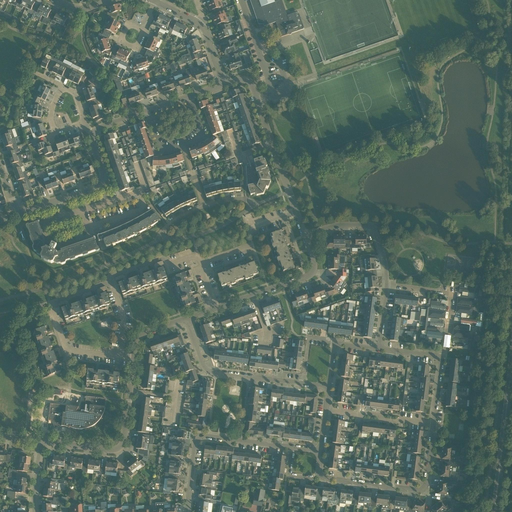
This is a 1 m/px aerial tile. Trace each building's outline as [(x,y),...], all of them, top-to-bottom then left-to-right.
[(23,0),(22,2),(19,1),(17,7),(22,10),(23,7),(26,8),(30,0),(29,0),(23,0)] [(27,12),(33,15),(36,9),(33,7),(35,3),(30,0),(26,8),(29,9),(27,12)] [(210,11),(218,8),(220,7),(221,8),(223,7),(224,6),(224,3),(222,3),(221,3),(219,0),(210,0),(211,3),(208,4),(209,8),(210,8),(210,11)] [(263,23),(264,27),(271,24),(270,21),(272,21),(273,23),(276,22),(275,20),(280,18),(274,1),(273,0),(249,0),(258,25),(263,23)] [(283,7),(281,2),(280,0),(273,0),(274,1),(280,18),(275,20),(276,22),(279,32),(281,37),(300,31),(294,13),(287,16),(284,6),(283,7)] [(46,8),(41,5),(39,10),(36,9),(33,15),(31,19),(34,20),(35,17),(40,20),(42,16),(46,8)] [(110,14),(109,15),(117,19),(119,16),(117,12),(122,10),(120,5),(113,7),(112,5),(109,6),(112,13),(110,14)] [(46,8),(42,16),(45,17),(43,20),(46,21),(44,24),(47,26),(49,23),(52,17),(49,15),(51,10),(46,8)] [(215,23),(216,25),(224,22),(224,24),(229,22),(227,17),(226,17),(224,11),(215,14),(217,18),(213,19),(214,23),(215,23)] [(56,22),(58,24),(62,16),(57,13),(55,18),(52,17),(49,23),(54,25),(56,22)] [(109,25),(118,29),(120,24),(116,22),(117,19),(109,15),(107,20),(110,22),(109,25)] [(160,29),(165,18),(160,15),(156,23),(159,24),(158,27),(160,29)] [(60,32),(64,34),(68,25),(65,24),(67,18),(62,16),(58,24),(61,25),(60,28),(62,29),(60,32)] [(171,21),(165,18),(160,29),(166,31),(166,30),(169,32),(172,26),(169,25),(171,21)] [(245,35),(240,20),(235,22),(237,27),(239,32),(241,36),(245,35)] [(178,33),(182,26),(176,23),(174,28),(172,26),(169,32),(167,35),(170,36),(173,31),(178,33)] [(227,31),(230,30),(228,24),(220,27),(221,30),(220,30),(221,32),(218,33),(220,40),(229,36),(227,31)] [(115,34),(118,29),(109,25),(106,30),(105,29),(104,32),(109,35),(111,32),(115,34)] [(183,42),(185,40),(190,35),(189,34),(190,31),(187,29),(182,26),(178,33),(184,36),(181,41),(183,42)] [(100,47),(100,48),(109,44),(107,39),(109,35),(104,32),(102,35),(99,33),(97,37),(99,42),(98,42),(99,45),(98,45),(98,46),(99,47),(99,48),(100,47)] [(189,43),(191,48),(199,45),(197,39),(192,41),(190,35),(185,40),(187,43),(189,43)] [(149,38),(147,43),(156,47),(158,42),(159,43),(161,40),(160,40),(154,37),(155,37),(154,40),(149,38)] [(233,44),(235,44),(239,43),(237,38),(224,42),(226,46),(223,47),(225,55),(234,52),(232,46),(234,45),(233,44)] [(149,50),(147,53),(155,56),(158,58),(160,54),(157,53),(159,49),(156,47),(147,43),(144,48),(149,50)] [(111,50),(109,44),(100,48),(102,53),(103,53),(110,56),(111,53),(112,52),(109,50),(111,50)] [(188,59),(191,57),(197,56),(196,53),(201,51),(199,45),(191,48),(187,49),(189,55),(187,56),(188,59)] [(116,57),(121,60),(125,51),(120,48),(118,53),(115,52),(111,60),(114,61),(116,57)] [(126,71),(127,68),(131,59),(128,58),(130,53),(125,51),(121,60),(117,67),(126,71)] [(145,57),(140,59),(143,68),(149,66),(148,64),(152,63),(155,56),(147,53),(146,52),(146,53),(147,53),(146,56),(146,57),(145,57)] [(235,69),(237,69),(242,67),(240,59),(239,59),(237,54),(231,56),(232,61),(228,63),(231,70),(235,69)] [(48,65),(51,67),(54,61),(55,59),(46,55),(41,67),(46,69),(48,65)] [(144,71),(143,68),(140,59),(135,61),(136,64),(132,65),(134,71),(138,70),(139,72),(140,73),(144,71)] [(52,72),(57,75),(61,66),(56,64),(57,63),(54,61),(51,67),(54,68),(52,72)] [(61,66),(57,75),(62,77),(64,73),(67,74),(70,69),(71,67),(63,63),(61,66)] [(199,69),(202,79),(208,77),(204,65),(202,66),(202,67),(199,69)] [(190,70),(192,77),(195,76),(197,81),(202,79),(199,69),(199,68),(195,69),(197,73),(195,74),(193,69),(190,70)] [(68,80),(73,82),(79,71),(74,69),(73,71),(70,69),(67,74),(70,76),(68,80)] [(182,74),(183,78),(186,85),(191,83),(190,78),(192,77),(190,70),(189,69),(185,70),(186,72),(182,74)] [(79,71),(73,82),(78,85),(80,81),(83,82),(86,77),(83,75),(84,74),(79,71)] [(180,87),(186,85),(183,78),(182,74),(177,76),(178,79),(175,81),(176,83),(178,82),(180,87)] [(166,81),(166,84),(169,91),(174,89),(174,88),(177,87),(176,83),(175,81),(173,77),(170,78),(171,79),(166,81)] [(158,86),(159,88),(162,87),(163,93),(169,91),(166,84),(161,85),(160,82),(157,83),(158,86)] [(40,92),(48,96),(50,91),(46,88),(47,86),(42,83),(40,86),(43,87),(40,92)] [(152,96),(158,94),(156,89),(159,88),(158,86),(155,88),(154,84),(149,86),(152,96)] [(83,91),(85,97),(94,94),(92,88),(93,88),(92,85),(87,87),(88,90),(83,91)] [(140,89),(142,95),(145,94),(147,98),(152,96),(149,86),(148,85),(145,87),(140,89)] [(132,92),(135,102),(141,101),(141,100),(144,99),(142,95),(140,89),(132,92)] [(231,93),(233,98),(240,95),(240,94),(241,94),(240,90),(239,91),(239,90),(231,93)] [(48,96),(40,92),(38,98),(35,96),(34,99),(39,102),(40,99),(45,101),(48,96)] [(132,92),(120,96),(123,104),(129,102),(130,104),(135,102),(132,92)] [(94,94),(85,97),(87,102),(91,100),(92,104),(98,102),(97,98),(96,99),(94,94)] [(243,94),(240,95),(233,98),(234,104),(237,103),(245,100),(243,94)] [(247,105),(245,100),(237,103),(239,108),(247,105)] [(209,106),(207,101),(199,104),(198,105),(200,108),(201,108),(201,109),(203,109),(203,108),(209,106)] [(89,108),(91,114),(100,111),(98,105),(99,105),(98,102),(92,104),(94,107),(89,108)] [(203,109),(205,114),(213,111),(211,105),(209,106),(203,108),(203,109)] [(239,108),(241,113),(248,111),(247,105),(239,108)] [(100,111),(91,114),(93,119),(96,118),(98,121),(105,118),(104,115),(101,116),(100,111)] [(213,111),(205,114),(207,119),(215,116),(213,111)] [(250,116),(248,111),(241,113),(243,119),(250,116)] [(207,119),(209,125),(217,122),(215,116),(207,119)] [(252,121),(250,116),(243,119),(245,124),(252,121)] [(245,124),(246,130),(254,127),(252,121),(245,124)] [(209,125),(211,130),(219,127),(217,122),(209,125)] [(38,126),(37,123),(29,126),(30,129),(32,128),(34,134),(45,130),(43,124),(38,126)] [(137,125),(139,131),(144,129),(147,128),(146,127),(147,127),(146,123),(145,123),(137,125)] [(221,133),(219,127),(211,130),(213,135),(221,133)] [(256,132),(254,127),(246,130),(244,131),(245,136),(248,135),(256,132)] [(144,129),(139,131),(136,132),(138,137),(146,134),(144,129)] [(2,137),(4,142),(15,138),(13,133),(12,130),(5,132),(6,135),(2,137)] [(32,141),(33,144),(38,142),(37,139),(47,136),(45,130),(34,134),(36,139),(32,141)] [(250,140),(258,138),(256,132),(248,135),(250,140)] [(81,142),(80,139),(78,134),(72,136),(74,141),(71,142),(73,148),(79,145),(78,143),(81,142)] [(106,141),(107,142),(112,140),(115,139),(113,134),(105,136),(105,137),(104,137),(106,141)] [(146,134),(138,137),(140,142),(148,140),(146,134)] [(214,137),(210,140),(217,149),(222,145),(220,143),(214,137)] [(18,147),(15,138),(4,142),(6,148),(11,146),(12,149),(18,147)] [(70,149),(73,148),(71,142),(68,143),(66,138),(61,140),(64,148),(69,146),(70,149)] [(250,140),(247,141),(250,150),(256,148),(255,145),(260,143),(260,142),(259,138),(258,139),(258,138),(250,140)] [(58,150),(55,151),(57,156),(60,155),(58,150),(61,149),(62,153),(65,152),(64,148),(61,140),(55,142),(58,150)] [(105,143),(106,148),(114,145),(112,140),(107,142),(105,143)] [(142,148),(150,145),(148,140),(140,142),(142,148)] [(210,140),(205,144),(211,153),(217,149),(210,140)] [(39,154),(44,153),(43,150),(46,149),(44,143),(39,144),(38,142),(33,144),(34,147),(36,146),(39,154)] [(205,144),(200,146),(203,154),(205,156),(211,153),(205,144)] [(116,151),(114,145),(106,148),(108,154),(116,151)] [(144,153),(152,150),(150,145),(142,148),(144,153)] [(200,146),(195,148),(197,156),(203,154),(200,146)] [(8,153),(9,159),(17,156),(16,153),(20,152),(18,147),(12,149),(13,152),(8,153)] [(51,147),(46,149),(43,150),(44,153),(45,156),(45,155),(46,157),(46,158),(48,158),(49,158),(54,157),(57,156),(55,151),(52,151),(51,147)] [(192,158),(197,156),(195,148),(193,149),(193,148),(190,149),(190,150),(189,150),(192,158)] [(110,159),(118,156),(121,155),(119,150),(116,151),(108,154),(110,159)] [(146,159),(154,156),(152,150),(144,153),(146,159)] [(177,155),(176,155),(179,163),(184,161),(181,153),(180,152),(177,154),(177,155)] [(21,155),(17,156),(9,159),(11,164),(17,163),(18,165),(22,164),(21,161),(23,160),(21,155)] [(110,159),(112,164),(123,161),(121,155),(118,156),(110,159)] [(180,166),(179,163),(176,155),(170,157),(172,165),(173,168),(180,166)] [(246,186),(247,186),(247,190),(249,189),(249,193),(250,193),(251,195),(256,194),(257,196),(264,194),(267,187),(268,188),(271,182),(268,175),(270,174),(273,173),(269,161),(266,162),(264,163),(262,158),(254,161),(248,163),(246,164),(245,164),(245,166),(246,186)] [(123,161),(112,164),(114,170),(122,167),(124,166),(123,161)] [(21,168),(23,167),(22,164),(18,165),(19,168),(13,170),(15,176),(22,173),(21,168)] [(82,166),(77,168),(77,166),(74,167),(76,175),(79,174),(81,179),(86,177),(84,169),(82,166)] [(92,175),(91,172),(94,171),(92,166),(89,167),(84,169),(86,177),(92,175)] [(72,173),(67,175),(69,183),(75,181),(74,176),(76,175),(74,167),(71,168),(72,173)] [(114,170),(116,175),(123,172),(122,167),(114,170)] [(27,177),(26,173),(26,172),(22,173),(15,176),(17,181),(22,179),(23,182),(29,180),(27,177)] [(69,183),(67,175),(61,177),(60,172),(57,173),(59,181),(62,180),(64,185),(69,183)] [(116,175),(118,180),(125,178),(123,172),(116,175)] [(50,181),(53,188),(58,186),(57,182),(59,181),(57,173),(54,174),(54,175),(48,177),(50,181)] [(53,188),(50,181),(44,182),(43,178),(40,179),(40,181),(43,187),(45,186),(47,190),(53,188)] [(118,180),(120,186),(127,183),(125,178),(118,180)] [(241,186),(244,186),(243,180),(240,180),(240,179),(234,180),(235,191),(235,192),(235,191),(236,191),(241,191),(241,186)] [(19,187),(21,192),(28,190),(27,187),(31,186),(29,180),(23,182),(24,185),(19,187)] [(127,183),(120,186),(120,187),(119,187),(120,191),(121,191),(126,190),(127,193),(135,190),(134,187),(129,188),(127,183)] [(209,185),(212,196),(213,195),(213,196),(218,195),(216,187),(215,183),(209,185)] [(212,196),(209,185),(208,185),(209,185),(203,187),(203,186),(207,198),(211,196),(212,196)] [(31,189),(28,190),(21,192),(23,198),(27,196),(29,201),(35,199),(33,194),(31,189)] [(181,194),(183,198),(186,206),(190,204),(190,203),(191,203),(192,203),(188,196),(187,192),(181,194)] [(197,201),(194,193),(188,196),(192,203),(192,202),(193,203),(197,201)] [(181,208),(177,201),(175,196),(174,194),(172,195),(173,197),(169,199),(169,200),(176,211),(180,209),(180,208),(181,208)] [(182,208),(186,206),(183,198),(177,201),(181,208),(182,207),(182,208)] [(164,203),(165,204),(171,214),(171,213),(172,213),(176,211),(169,200),(164,203)] [(162,206),(160,208),(157,204),(154,205),(157,210),(161,216),(164,214),(166,217),(170,214),(171,214),(165,204),(162,206)] [(112,233),(112,231),(108,232),(108,233),(102,235),(102,234),(101,233),(102,232),(100,233),(98,234),(95,234),(96,234),(97,236),(97,237),(99,242),(99,241),(102,241),(104,241),(106,248),(110,246),(113,245),(113,246),(113,245),(115,244),(123,241),(122,240),(124,240),(125,241),(126,241),(125,239),(127,238),(127,239),(135,236),(134,235),(137,234),(138,236),(137,233),(139,233),(147,230),(146,229),(148,228),(149,229),(150,229),(148,227),(151,226),(151,227),(158,223),(157,222),(159,221),(160,222),(160,221),(154,211),(140,219),(126,226),(112,233)] [(33,248),(34,251),(36,252),(38,252),(38,253),(42,255),(41,256),(42,259),(43,260),(45,259),(49,261),(49,262),(51,263),(53,263),(54,261),(57,262),(59,262),(60,264),(62,265),(65,263),(66,261),(70,260),(70,259),(74,258),(76,258),(82,256),(83,256),(83,255),(87,253),(89,254),(95,251),(96,250),(98,249),(95,240),(62,251),(63,253),(57,255),(57,254),(54,253),(56,249),(55,248),(57,245),(52,243),(49,250),(46,248),(45,248),(45,249),(43,243),(44,242),(37,223),(28,226),(29,228),(28,229),(30,236),(32,237),(33,241),(32,242),(33,242),(34,246),(33,248)] [(286,237),(290,235),(287,226),(282,228),(283,231),(285,230),(287,235),(283,236),(282,231),(277,233),(276,232),(275,233),(272,234),(273,238),(271,238),(274,245),(272,245),(274,249),(276,248),(277,251),(276,251),(277,253),(288,249),(286,244),(288,244),(287,244),(287,241),(289,240),(290,238),(289,237),(286,238),(286,237)] [(339,245),(339,236),(334,236),(334,241),(326,241),(326,247),(330,247),(334,247),(334,245),(339,245)] [(345,250),(345,248),(348,248),(348,250),(350,250),(350,246),(348,246),(348,241),(345,241),(345,236),(339,236),(339,245),(339,250),(345,250)] [(361,249),(361,245),(361,236),(355,236),(355,241),(352,241),(352,246),(350,246),(350,250),(350,252),(352,252),(352,249),(361,249)] [(361,236),(361,245),(366,245),(366,247),(370,247),(370,241),(366,241),(366,236),(361,236)] [(290,254),(288,249),(277,253),(278,255),(279,255),(280,258),(277,259),(278,263),(280,262),(282,269),(283,268),(285,271),(288,270),(289,271),(290,270),(294,268),(293,263),(296,262),(298,266),(295,267),(296,270),(302,268),(299,259),(294,261),(293,259),(296,258),(297,257),(294,256),(292,257),(291,254),(290,254)] [(241,266),(241,267),(236,269),(240,280),(242,280),(242,278),(244,277),(245,280),(249,279),(249,277),(255,275),(255,274),(258,273),(257,269),(257,268),(256,268),(254,263),(250,264),(249,261),(253,259),(254,262),(257,261),(255,255),(246,259),(247,263),(246,264),(245,261),(244,260),(242,263),(243,265),(241,266)] [(340,264),(340,256),(340,255),(334,255),(334,259),(329,259),(329,264),(338,264),(340,264)] [(361,266),(376,264),(375,259),(370,259),(370,256),(360,257),(361,266)] [(157,267),(164,264),(163,261),(155,264),(154,266),(156,272),(154,273),(154,272),(149,274),(152,285),(157,283),(158,285),(163,283),(163,281),(167,280),(163,268),(158,270),(157,267)] [(365,274),(371,274),(371,270),(376,270),(376,264),(361,266),(362,275),(365,274)] [(139,277),(134,279),(138,290),(142,288),(143,290),(149,288),(148,286),(152,285),(149,274),(144,275),(142,272),(149,270),(148,266),(140,269),(139,271),(141,277),(139,278),(139,277)] [(231,269),(230,270),(228,270),(227,268),(225,267),(224,268),(225,271),(224,271),(222,267),(213,270),(215,275),(218,274),(217,272),(221,271),(222,274),(218,275),(219,280),(219,281),(220,282),(221,285),(224,284),(225,286),(231,283),(232,285),(236,283),(235,281),(237,280),(238,281),(240,280),(236,269),(231,271),(231,269)] [(190,288),(189,283),(188,284),(187,282),(193,279),(194,277),(191,270),(188,271),(190,276),(190,277),(187,278),(185,273),(174,277),(176,282),(174,283),(176,288),(178,288),(179,292),(190,288)] [(368,278),(368,283),(377,282),(377,277),(372,277),(371,274),(365,274),(365,278),(368,278)] [(134,279),(129,280),(129,282),(127,282),(125,276),(123,275),(115,278),(116,281),(123,279),(124,282),(119,284),(123,295),(128,294),(128,295),(134,294),(133,292),(138,290),(134,279)] [(332,281),(343,289),(346,284),(335,276),(332,281)] [(343,289),(332,281),(329,285),(341,294),(344,289),(343,289)] [(378,288),(377,282),(368,283),(369,289),(366,289),(367,292),(373,292),(373,288),(378,288)] [(105,307),(110,305),(106,294),(101,295),(100,292),(107,290),(105,286),(98,289),(97,291),(99,297),(97,298),(96,297),(91,299),(95,310),(100,308),(100,310),(106,309),(105,307)] [(317,288),(321,297),(326,295),(326,298),(330,296),(328,290),(324,291),(323,287),(318,288),(317,288)] [(200,295),(198,294),(192,296),(191,294),(192,293),(190,288),(179,292),(181,297),(179,298),(181,303),(183,303),(184,307),(195,304),(195,305),(203,303),(200,295)] [(314,295),(311,296),(313,302),(316,301),(315,299),(321,297),(317,288),(312,290),(314,295)] [(463,293),(462,297),(472,298),(472,294),(474,294),(474,290),(460,288),(459,292),(463,293)] [(313,302),(311,296),(307,297),(305,291),(300,292),(303,301),(308,299),(310,304),(313,302)] [(85,314),(86,316),(91,314),(90,312),(95,310),(91,299),(86,300),(85,297),(92,295),(91,292),(83,294),(82,296),(84,303),(82,303),(82,302),(77,304),(80,315),(85,314)] [(304,304),(303,301),(300,292),(299,292),(300,292),(295,294),(296,299),(291,301),(293,307),(299,305),(299,306),(304,304)] [(457,305),(473,307),(474,300),(458,298),(457,305)] [(59,306),(65,304),(67,307),(62,309),(65,320),(70,319),(71,321),(76,319),(76,317),(80,315),(77,304),(71,306),(72,307),(70,308),(67,301),(66,300),(58,303),(59,306)] [(275,301),(273,302),(275,310),(281,308),(278,300),(275,301),(274,301),(275,301)] [(432,300),(431,307),(446,310),(447,305),(442,305),(442,302),(432,300)] [(269,303),(267,304),(270,312),(275,310),(273,302),(269,303)] [(262,306),(264,313),(270,312),(267,304),(264,305),(264,304),(264,305),(262,306)] [(467,315),(472,315),(473,308),(457,306),(456,313),(462,314),(461,318),(466,319),(467,315)] [(248,312),(252,322),(257,320),(256,317),(254,310),(248,312)] [(248,312),(243,314),(246,324),(252,322),(248,312)] [(243,314),(237,316),(241,326),(246,324),(243,314)] [(222,326),(223,326),(231,323),(232,325),(234,325),(232,318),(231,316),(220,320),(222,326)] [(233,328),(241,326),(237,316),(232,318),(234,325),(232,325),(233,328)] [(431,318),(430,326),(444,328),(445,320),(431,318)] [(453,330),(469,331),(470,325),(475,326),(476,321),(460,319),(459,324),(453,324),(453,329),(453,330)] [(51,343),(49,337),(48,338),(47,336),(53,333),(54,331),(52,324),(48,325),(50,330),(47,331),(45,327),(34,331),(36,336),(34,337),(36,343),(38,342),(39,346),(51,343)] [(212,329),(202,333),(204,338),(214,335),(213,331),(212,329)] [(453,337),(469,339),(470,332),(454,330),(453,337)] [(171,337),(174,344),(177,343),(178,346),(180,345),(177,335),(171,337)] [(214,335),(204,338),(206,344),(216,340),(214,335)] [(174,344),(171,337),(166,339),(169,349),(170,351),(172,351),(171,348),(174,347),(173,344),(174,344)] [(295,347),(304,348),(304,346),(303,345),(303,342),(300,342),(300,339),(293,338),(292,343),(292,344),(292,347),(295,347)] [(169,349),(166,339),(160,341),(163,348),(164,351),(169,349)] [(463,344),(467,345),(468,341),(453,340),(453,343),(457,343),(456,347),(462,348),(463,344)] [(39,352),(41,357),(43,357),(44,361),(56,357),(54,352),(57,351),(60,358),(63,357),(60,349),(58,348),(52,350),(51,348),(52,347),(51,343),(39,346),(41,351),(39,352)] [(157,356),(158,358),(162,359),(161,357),(160,357),(159,353),(158,353),(155,343),(150,345),(152,352),(153,351),(154,357),(157,356)] [(154,365),(152,364),(153,355),(147,354),(145,366),(147,366),(154,367),(154,365)] [(62,366),(65,372),(68,371),(65,363),(63,363),(57,365),(56,363),(57,362),(56,357),(44,361),(46,366),(44,366),(46,372),(48,371),(49,376),(61,372),(59,367),(62,366)] [(180,366),(181,368),(191,364),(189,359),(182,361),(184,365),(180,366)] [(281,368),(282,362),(280,362),(279,362),(279,363),(273,362),(272,370),(275,370),(275,372),(278,372),(278,368),(281,368)] [(404,376),(405,370),(402,369),(403,362),(398,362),(396,371),(402,372),(401,376),(404,376)] [(92,369),(92,370),(88,370),(86,382),(91,382),(91,384),(97,385),(97,383),(102,384),(104,372),(98,371),(98,372),(96,372),(97,365),(95,364),(87,363),(87,366),(91,367),(90,369),(92,369)] [(292,370),(294,370),(296,370),(296,372),(299,373),(300,365),(293,364),(292,370)] [(107,384),(107,386),(113,387),(113,385),(118,386),(119,374),(114,373),(115,370),(121,371),(122,367),(114,366),(112,367),(111,374),(109,374),(109,373),(104,372),(102,384),(107,384)] [(194,369),(193,370),(186,372),(187,374),(189,373),(193,382),(198,380),(194,369)] [(367,393),(364,393),(363,399),(366,399),(365,406),(371,407),(372,395),(372,394),(367,394),(367,393)] [(317,402),(318,396),(306,395),(306,396),(305,403),(307,404),(307,401),(311,401),(317,402)] [(80,404),(78,408),(66,406),(50,404),(48,421),(52,421),(55,428),(59,427),(62,426),(64,426),(65,427),(66,427),(68,428),(69,428),(69,427),(71,428),(75,429),(80,429),(84,429),(84,430),(90,429),(89,428),(94,426),(97,423),(100,419),(101,420),(104,415),(103,414),(104,411),(105,407),(106,399),(86,397),(85,405),(80,404)] [(317,402),(311,401),(309,412),(309,415),(312,415),(312,413),(315,413),(317,402)] [(200,419),(200,422),(199,428),(205,429),(207,418),(198,416),(197,419),(200,419)] [(188,427),(199,428),(200,422),(189,421),(189,420),(187,420),(186,423),(188,423),(188,427)] [(248,422),(247,422),(245,433),(251,434),(252,428),(252,425),(255,425),(255,423),(248,422)] [(362,434),(367,434),(368,425),(363,424),(362,431),(359,431),(358,437),(361,438),(362,434)] [(174,434),(173,438),(170,437),(169,440),(178,441),(178,438),(185,439),(186,433),(178,432),(178,435),(174,434)] [(137,443),(149,445),(150,439),(150,436),(144,435),(144,438),(138,437),(137,443)] [(184,445),(177,444),(178,441),(169,440),(169,443),(173,444),(172,450),(184,451),(184,445)] [(141,456),(142,457),(147,460),(149,445),(137,443),(136,449),(140,449),(139,452),(141,453),(141,456)] [(441,453),(443,453),(451,454),(454,454),(455,455),(455,451),(456,446),(450,445),(450,448),(441,447),(441,453)] [(420,454),(421,452),(421,449),(409,447),(408,447),(407,454),(413,455),(413,453),(420,454)] [(169,455),(168,458),(175,459),(176,456),(183,457),(184,451),(172,450),(171,456),(169,455)] [(451,460),(450,463),(454,463),(453,464),(456,464),(457,458),(453,458),(454,454),(451,454),(443,453),(443,459),(451,460)] [(58,466),(59,457),(54,456),(53,462),(50,462),(49,468),(52,468),(52,467),(54,467),(55,466),(58,466)] [(28,465),(29,465),(30,458),(21,457),(20,464),(28,465)] [(59,457),(58,466),(64,467),(63,470),(67,470),(67,464),(64,464),(65,457),(59,457)] [(130,461),(136,469),(140,465),(142,468),(144,466),(140,461),(138,463),(134,457),(130,461)] [(76,468),(77,459),(71,458),(70,464),(67,464),(67,470),(75,471),(76,468)] [(170,462),(170,467),(181,469),(182,463),(175,462),(175,459),(168,458),(168,461),(170,462)] [(84,473),(85,466),(82,466),(83,459),(77,459),(76,468),(81,469),(81,472),(84,473)] [(85,466),(84,473),(87,473),(88,470),(93,471),(95,461),(89,460),(88,467),(85,466)] [(102,475),(103,469),(100,468),(100,462),(95,461),(93,471),(99,471),(99,474),(102,475)] [(130,461),(125,465),(129,470),(127,472),(131,477),(133,475),(131,472),(136,469),(130,461)] [(111,473),(112,463),(106,463),(106,469),(103,469),(102,475),(105,475),(105,472),(111,473)] [(117,474),(116,477),(119,477),(120,474),(124,474),(123,471),(117,470),(118,464),(112,463),(111,473),(117,474)] [(384,466),(383,476),(389,477),(389,469),(392,470),(393,464),(390,463),(390,467),(384,466)] [(448,463),(447,466),(439,465),(438,471),(441,471),(451,472),(452,469),(453,469),(453,464),(454,463),(450,463),(448,463)] [(20,464),(19,464),(18,471),(27,472),(28,465),(20,464)] [(165,476),(173,477),(174,474),(181,475),(181,469),(170,467),(169,473),(165,473),(165,476)] [(449,478),(448,481),(451,481),(457,482),(458,476),(451,475),(452,472),(451,472),(441,471),(440,477),(449,478)] [(201,480),(212,482),(213,476),(217,476),(217,473),(209,472),(209,475),(201,474),(201,480)] [(167,485),(179,487),(180,481),(173,480),(173,477),(165,476),(164,479),(168,479),(167,485)] [(25,487),(25,486),(26,479),(17,478),(17,481),(13,480),(13,485),(25,487)] [(57,480),(57,483),(47,482),(46,489),(53,490),(58,491),(59,484),(68,485),(68,481),(57,480)] [(205,487),(205,490),(211,491),(216,491),(217,488),(212,488),(212,482),(201,480),(200,486),(205,487)] [(437,482),(436,488),(439,489),(439,488),(447,489),(447,486),(451,487),(451,481),(448,481),(445,480),(445,483),(437,482)] [(12,489),(17,490),(16,493),(25,494),(26,487),(25,486),(25,487),(13,485),(13,486),(12,486),(12,488),(13,488),(12,489)] [(163,494),(165,494),(171,495),(172,492),(178,493),(179,487),(167,485),(167,491),(163,490),(163,494)] [(301,493),(301,498),(300,502),(304,502),(304,496),(310,496),(311,487),(305,486),(304,493),(302,493),(301,493)] [(315,500),(319,501),(319,495),(316,494),(317,488),(311,487),(310,496),(316,497),(315,500)] [(295,498),(301,498),(301,493),(302,493),(302,491),(299,490),(299,488),(293,488),(291,500),(294,500),(295,498)] [(319,495),(319,501),(322,501),(322,498),(328,499),(329,489),(323,488),(322,495),(319,495)] [(446,495),(446,498),(452,499),(452,493),(449,493),(449,490),(447,489),(439,488),(439,489),(438,494),(446,495)] [(52,498),(53,490),(46,489),(44,489),(43,496),(52,498)] [(199,489),(199,495),(204,496),(204,499),(205,499),(210,500),(214,500),(214,497),(210,496),(211,491),(205,490),(199,489)] [(262,507),(264,498),(265,491),(256,489),(253,505),(262,507)] [(334,505),(336,505),(337,497),(334,497),(335,490),(329,489),(328,499),(327,504),(329,504),(331,502),(333,503),(334,505)] [(347,491),(341,491),(340,498),(337,497),(336,505),(339,506),(340,504),(345,504),(346,500),(347,491)] [(354,505),(355,499),(352,499),(353,492),(347,491),(346,500),(352,501),(351,505),(354,505)] [(363,506),(364,503),(365,494),(359,493),(358,498),(355,498),(355,499),(354,505),(363,506)] [(368,503),(367,507),(373,508),(373,502),(370,501),(370,500),(371,494),(365,494),(364,503),(368,503)] [(376,504),(382,505),(383,496),(377,495),(377,501),(376,502),(373,502),(373,508),(376,508),(376,504)] [(382,509),(391,510),(391,504),(388,504),(389,502),(389,497),(383,496),(382,505),(382,509)] [(391,504),(391,510),(400,511),(401,498),(395,498),(395,505),(391,504)] [(408,511),(409,508),(410,506),(407,506),(407,499),(401,498),(400,511),(404,511),(403,511),(408,511)] [(418,511),(419,503),(419,501),(414,500),(413,508),(409,508),(408,511),(414,511),(415,511),(418,511)] [(53,501),(52,501),(47,501),(46,505),(42,505),(42,511),(49,511),(52,511),(51,506),(53,506),(53,505),(60,506),(60,511),(66,511),(66,503),(61,502),(53,501)] [(441,511),(443,511),(444,511),(447,511),(451,509),(451,504),(447,504),(447,506),(445,508),(440,501),(435,505),(436,505),(441,511)] [(211,511),(212,504),(210,504),(208,503),(209,503),(200,502),(198,511),(207,511),(211,511)] [(101,511),(96,511),(95,511),(106,511),(106,503),(102,503),(101,503),(101,511)]
